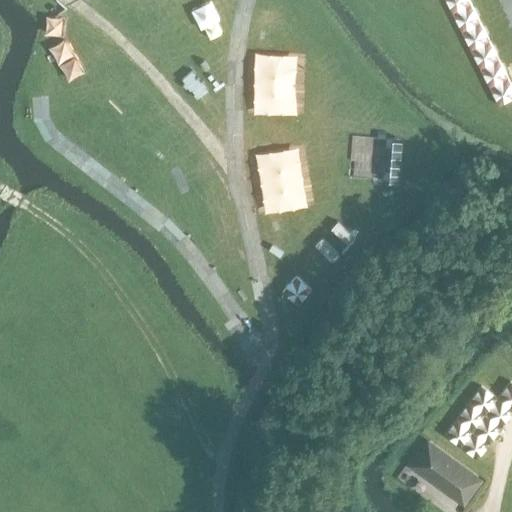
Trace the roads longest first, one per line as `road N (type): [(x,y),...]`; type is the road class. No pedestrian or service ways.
road 1 (track): [(220,511),(231,428),(264,341),(236,174),(112,24),(76,0)]
road 2 (track): [(221,469),(115,280),(0,187)]
road 3 (track): [(236,174),(235,109),(251,0)]
